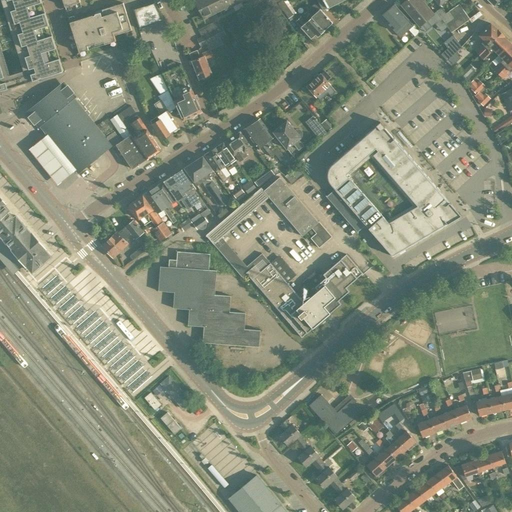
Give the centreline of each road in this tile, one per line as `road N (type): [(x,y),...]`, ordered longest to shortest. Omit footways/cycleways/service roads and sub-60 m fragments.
road 1 (residential): [(70,227),(281,87),(377,4)]
road 2 (tertiary): [(252,416),(409,290),(511,234)]
road 3 (tertiary): [(252,416),(227,410),(70,227)]
road 4 (unknown): [(321,179),(315,159),(327,144),(409,290)]
road 5 (residential): [(367,511),(449,448),(511,427)]
